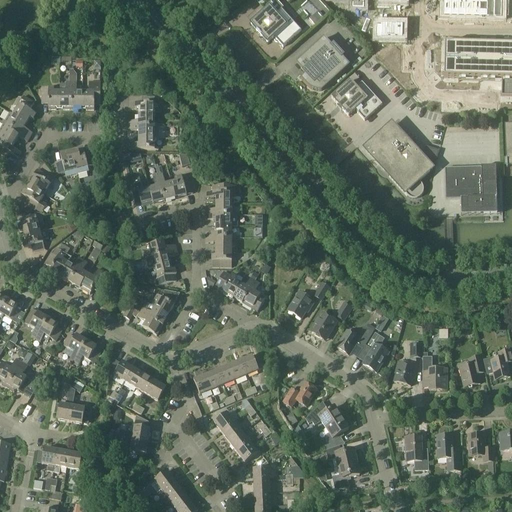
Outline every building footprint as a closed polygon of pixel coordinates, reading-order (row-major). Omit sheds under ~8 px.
[(352,0),(353,9),(363,9),(363,0),(352,0)] [(377,1),(377,8),(389,8),(389,2),(404,3),(404,0),(381,0),(382,1),(377,1)] [(450,0),(450,19),(458,19),(458,0),(450,0)] [(486,0),(486,20),(494,20),(494,0),(486,0)] [(494,0),(494,20),(501,20),(501,18),(502,11),(508,11),(507,0),(494,0)] [(276,16),(269,8),(250,25),(267,43),(274,37),(284,48),(302,32),(282,10),(276,16)] [(319,12),(310,20),(315,26),(324,18),(319,12)] [(376,19),(376,26),(377,26),(376,38),(393,39),(400,40),(400,39),(403,39),(403,26),(388,26),(388,20),(376,19)] [(333,50),(324,39),(301,60),(305,64),(300,68),(304,72),(303,73),(305,75),(300,80),(306,86),(307,87),(308,88),(309,89),(311,90),(312,90),(314,91),(315,91),(317,92),(318,92),(320,92),(321,92),(349,67),(341,59),(343,57),(335,48),(333,50)] [(445,44),(444,79),(458,79),(458,82),(459,82),(459,79),(478,79),(478,83),(479,83),(480,79),(501,80),(501,97),(511,96),(511,46),(504,46),(504,42),(502,42),(502,46),(490,46),(490,42),(488,42),(488,46),(467,45),(467,42),(466,41),(466,45),(446,44),(446,41),(445,41),(445,44)] [(71,109),(71,83),(71,71),(69,71),(69,83),(66,83),(66,85),(60,85),(60,93),(59,109),(71,109)] [(74,71),(71,71),(71,83),(71,109),(82,109),(82,93),(76,93),(76,75),(74,71)] [(356,89),(350,82),(331,99),(348,117),(355,111),(364,122),(382,106),(362,83),(356,89)] [(82,93),(82,109),(94,110),(94,84),(88,83),(88,93),(82,93)] [(59,109),(60,93),(53,93),(54,90),(41,90),(40,105),(48,105),(47,109),(59,109)] [(12,116),(26,124),(29,119),(33,121),(35,116),(28,112),(32,107),(34,103),(23,97),(21,100),(19,99),(14,106),(17,108),(16,108),(12,116)] [(138,110),(138,116),(154,117),(154,107),(159,108),(159,104),(154,104),(154,98),(142,98),(142,105),(135,104),(135,110),(138,110)] [(26,124),(12,116),(9,114),(5,122),(2,121),(1,123),(29,139),(32,134),(23,129),(26,124)] [(128,128),(154,128),(159,128),(161,128),(161,124),(154,124),(154,117),(138,116),(138,122),(128,122),(128,128)] [(26,143),(29,139),(1,123),(0,124),(2,126),(0,129),(0,135),(14,143),(17,138),(26,143)] [(408,149),(389,127),(367,147),(391,175),(389,177),(407,197),(409,198),(410,199),(412,200),(414,200),(416,200),(417,200),(417,199),(418,199),(419,198),(420,198),(421,196),(422,196),(422,195),(423,193),(423,192),(423,191),(423,190),(423,189),(423,188),(423,187),(422,186),(422,185),(421,185),(421,184),(419,182),(432,170),(411,146),(408,149)] [(161,128),(159,128),(154,128),(128,128),(128,133),(138,133),(138,139),(154,139),(159,139),(159,130),(162,130),(161,128)] [(11,149),(14,143),(0,135),(0,155),(6,159),(9,154),(17,159),(20,154),(11,149)] [(154,148),(154,139),(138,139),(138,145),(128,145),(128,150),(157,151),(157,148),(154,148)] [(72,156),(76,171),(77,175),(89,172),(88,168),(93,167),(90,155),(84,157),(82,150),(77,151),(77,155),(72,156)] [(64,154),(59,155),(61,162),(55,164),(58,176),(65,174),(66,178),(77,175),(76,171),(72,156),(65,158),(64,154)] [(491,206),(492,204),(492,202),(493,201),(493,199),(496,199),(495,168),(445,169),(446,200),(467,199),(468,213),(483,213),(483,210),(485,209),(486,209),(488,208),(489,207),(491,206)] [(33,176),(30,181),(33,182),(30,188),(43,196),(48,187),(51,189),(53,187),(50,185),(53,180),(36,170),(33,176)] [(164,202),(157,177),(157,175),(152,176),(155,188),(149,189),(153,205),(164,202)] [(171,184),(175,199),(193,195),(188,175),(176,178),(177,182),(171,184)] [(175,199),(171,184),(165,185),(162,176),(157,177),(164,202),(175,199)] [(139,179),(129,181),(131,190),(130,190),(135,206),(140,205),(141,208),(153,205),(149,189),(146,180),(140,181),(139,179)] [(215,205),(231,205),(231,193),(236,193),(236,187),(212,187),(212,193),(206,193),(206,199),(215,199),(215,205)] [(40,202),(43,196),(30,188),(26,193),(23,191),(21,196),(27,200),(24,205),(34,211),(35,210),(40,213),(45,205),(40,202)] [(231,216),(231,205),(215,205),(215,211),(205,211),(205,216),(231,216)] [(23,237),(39,233),(36,222),(34,215),(23,218),(25,225),(17,227),(18,232),(22,231),(23,237)] [(231,228),(231,216),(205,216),(205,222),(215,222),(215,228),(231,228)] [(231,239),(231,228),(215,228),(215,234),(205,234),(205,239),(231,239)] [(39,233),(23,237),(25,244),(22,244),(23,250),(42,244),(48,242),(46,232),(39,233)] [(231,251),(231,239),(205,239),(205,244),(215,244),(215,251),(231,251)] [(101,252),(105,246),(96,242),(93,247),(101,252)] [(176,251),(175,246),(165,249),(164,243),(148,247),(151,256),(147,256),(148,259),(176,251)] [(59,278),(67,264),(62,261),(64,258),(59,255),(60,253),(56,250),(53,255),(51,254),(45,264),(51,268),(49,272),(59,278)] [(170,265),(168,259),(178,256),(176,251),(148,259),(149,261),(152,261),(154,269),(170,265)] [(231,268),(231,251),(215,251),(215,257),(211,257),(211,268),(231,268)] [(69,284),(83,261),(78,258),(73,268),(67,264),(59,278),(69,284)] [(79,290),(87,276),(81,272),(87,263),(83,261),(69,284),(79,290)] [(153,278),(155,287),(156,287),(176,281),(174,276),(176,276),(175,270),(171,271),(170,265),(154,269),(156,277),(153,278)] [(266,275),(270,269),(264,266),(260,272),(266,275)] [(87,276),(79,290),(89,296),(97,282),(103,272),(98,269),(92,279),(87,276)] [(232,299),(240,285),(235,282),(237,279),(232,276),(231,277),(224,273),(214,288),(222,293),(232,299)] [(249,291),(255,281),(258,275),(254,273),(245,288),(240,285),(232,299),(241,304),(249,291)] [(257,314),(265,300),(253,293),(259,284),(255,281),(249,291),(241,304),(257,314)] [(322,302),(330,288),(323,284),(315,297),(322,302)] [(154,309),(168,317),(174,307),(172,306),(179,294),(165,292),(160,299),(157,297),(154,302),(157,304),(154,309)] [(309,310),(313,303),(298,294),(287,312),(301,321),(308,309),(309,310)] [(7,300),(0,311),(0,318),(2,320),(4,316),(15,323),(21,312),(15,308),(17,306),(7,300)] [(344,323),(353,309),(353,308),(345,303),(336,318),(344,323)] [(129,321),(135,311),(129,308),(124,318),(129,321)] [(162,327),(168,317),(154,309),(151,314),(142,309),(139,313),(162,327)] [(36,340),(47,319),(32,310),(24,324),(34,330),(30,337),(36,340)] [(156,337),(162,327),(139,313),(137,318),(145,323),(143,329),(156,337)] [(325,342),(336,323),(321,314),(309,333),(325,342)] [(502,317),(492,319),(494,328),(504,326),(502,317)] [(47,319),(36,340),(40,342),(42,339),(48,342),(50,338),(55,341),(61,330),(56,328),(57,325),(47,319)] [(362,350),(375,329),(368,325),(352,336),(346,332),(335,349),(348,357),(356,345),(362,350)] [(379,325),(375,330),(380,333),(384,328),(379,325)] [(376,374),(388,355),(379,349),(385,339),(375,333),(367,347),(371,350),(362,366),(376,374)] [(73,364),(86,342),(76,336),(75,338),(69,335),(63,345),(69,348),(68,350),(73,353),(68,361),(73,364)] [(86,342),(73,364),(78,366),(82,359),(93,365),(100,354),(94,351),(96,348),(86,342)] [(411,346),(411,359),(421,359),(421,342),(415,342),(415,346),(411,346)] [(500,354),(501,361),(490,363),(490,361),(485,362),(488,374),(492,373),(494,382),(510,379),(507,367),(511,366),(511,363),(510,352),(500,354)] [(32,382),(21,375),(27,365),(30,367),(35,358),(28,353),(22,362),(18,370),(8,387),(30,399),(41,381),(35,377),(32,382)] [(428,359),(428,355),(423,355),(423,374),(423,389),(429,389),(429,391),(446,391),(446,371),(437,371),(437,368),(432,368),(432,359),(428,359)] [(252,356),(240,361),(247,377),(264,369),(259,358),(254,360),(252,356)] [(464,389),(480,385),(478,376),(485,374),(481,358),(471,360),(472,365),(459,368),(464,389)] [(18,370),(22,362),(17,360),(11,370),(0,363),(0,381),(1,383),(0,384),(7,389),(8,387),(18,370)] [(125,383),(133,369),(122,362),(121,364),(115,360),(108,372),(114,375),(114,376),(125,383)] [(235,382),(247,377),(240,361),(228,366),(235,382)] [(414,379),(417,368),(398,363),(395,374),(397,374),(394,383),(411,387),(413,379),(414,379)] [(223,386),(235,382),(228,366),(217,371),(223,386)] [(136,389),(144,375),(133,369),(125,383),(136,389)] [(212,391),(223,386),(217,371),(205,376),(212,391)] [(50,384),(53,379),(46,374),(42,379),(50,384)] [(146,396),(155,381),(144,375),(136,389),(146,396)] [(200,396),(212,391),(205,376),(193,381),(200,396)] [(155,381),(146,396),(158,402),(166,388),(155,381)] [(75,391),(79,385),(75,383),(71,389),(69,392),(66,406),(56,405),(54,414),(58,414),(57,421),(70,423),(72,407),(74,399),(75,392),(75,391)] [(306,408),(316,391),(304,384),(299,393),(292,389),(283,403),(292,409),(296,402),(306,408)] [(325,429),(341,419),(334,408),(329,412),(323,402),(306,420),(309,425),(313,422),(315,426),(321,423),(325,429)] [(72,407),(70,423),(88,426),(91,414),(84,413),(85,410),(72,407)] [(252,409),(247,413),(250,417),(255,413),(252,409)] [(221,433),(234,423),(226,413),(213,423),(221,433)] [(150,430),(147,429),(148,422),(136,417),(134,427),(133,433),(120,431),(120,432),(114,431),(114,433),(110,432),(110,436),(148,442),(150,430)] [(341,419),(325,429),(329,435),(326,437),(326,440),(328,443),(323,447),(326,451),(345,445),(339,436),(348,430),(341,419)] [(229,443),(241,434),(234,423),(221,433),(229,443)] [(268,430),(262,434),(266,438),(271,434),(268,430)] [(236,453),(249,444),(241,434),(229,443),(236,453)] [(511,434),(500,435),(501,452),(511,451),(511,434)] [(146,455),(148,442),(110,436),(109,441),(118,443),(118,444),(131,447),(130,452),(146,455)] [(485,450),(484,436),(468,436),(469,458),(483,457),(483,463),(493,463),(492,450),(485,450)] [(453,450),(452,437),(436,438),(437,460),(447,460),(447,473),(462,473),(462,465),(460,465),(459,450),(453,450)] [(421,451),(420,439),(405,440),(406,464),(415,463),(415,472),(429,471),(428,450),(421,451)] [(0,456),(8,458),(11,446),(0,444),(0,456)] [(249,444),(236,453),(244,464),(257,454),(249,444)] [(338,468),(356,464),(353,451),(342,454),(340,448),(327,452),(329,461),(336,459),(338,468)] [(53,473),(57,451),(44,449),(41,464),(48,466),(47,472),(53,473)] [(67,469),(69,453),(57,451),(53,473),(59,474),(60,468),(67,469)] [(69,453),(67,469),(79,471),(82,455),(69,453)] [(0,468),(6,470),(8,458),(0,456),(0,468)] [(356,464),(338,468),(339,476),(332,477),(335,491),(350,490),(348,481),(351,480),(351,478),(359,476),(356,464)] [(253,483),(269,482),(269,469),(252,470),(253,483)] [(162,492),(175,483),(167,472),(154,481),(162,492)] [(254,496),(270,495),(269,482),(253,483),(254,496)] [(170,502),(183,493),(175,483),(162,492),(170,502)] [(176,511),(179,511),(191,503),(183,493),(170,502),(176,511)] [(254,509),(270,508),(270,495),(254,496),(254,509)] [(143,507),(148,503),(145,499),(140,503),(143,507)] [(148,503),(143,507),(146,511),(151,507),(148,503)] [(196,511),(191,503),(179,511),(196,511)]
